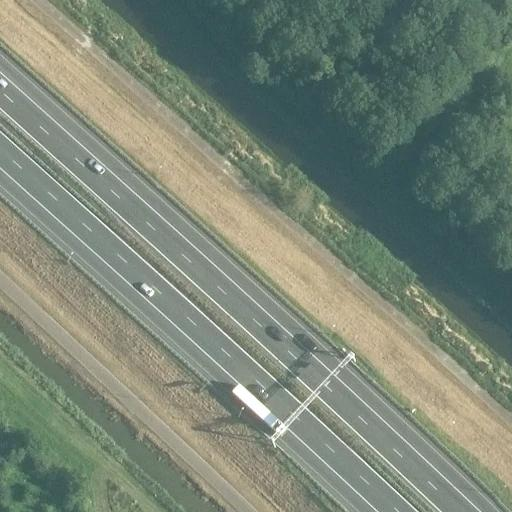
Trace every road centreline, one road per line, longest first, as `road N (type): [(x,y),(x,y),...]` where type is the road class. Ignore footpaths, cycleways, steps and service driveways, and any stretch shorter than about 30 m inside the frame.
road 1 (track): [(511,424),(36,0)]
road 2 (motorway): [(467,511),(0,84)]
road 3 (motorway): [(0,158),(387,511)]
road 4 (unclassified): [(252,511),(0,275)]
